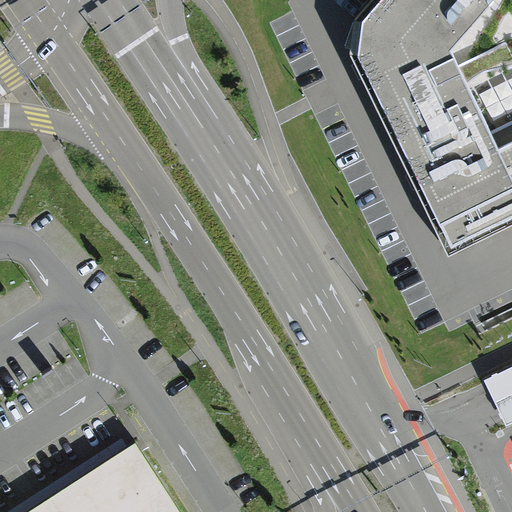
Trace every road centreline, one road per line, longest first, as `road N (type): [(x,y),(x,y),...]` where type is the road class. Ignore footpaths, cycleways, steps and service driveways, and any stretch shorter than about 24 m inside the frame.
road 1 (primary): [(423,511),(195,131)]
road 2 (primary): [(125,145),(361,511)]
road 3 (unknown): [(511,264),(462,286),(445,287),(433,274),(329,39),(329,0)]
road 4 (primary): [(195,131),(108,0)]
road 5 (motorway): [(195,131),(170,0)]
road 6 (primary): [(51,35),(125,145)]
road 7 (motorway): [(0,115),(125,145)]
